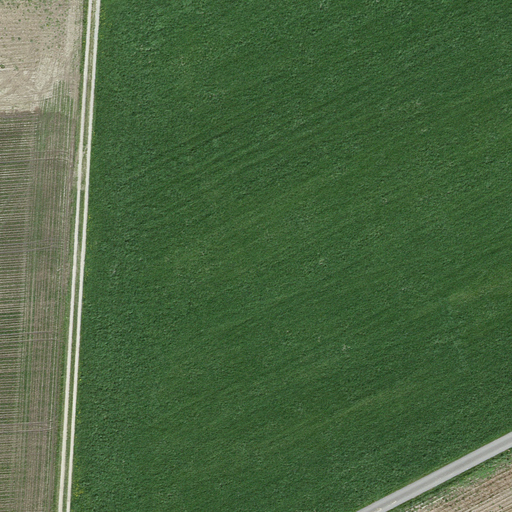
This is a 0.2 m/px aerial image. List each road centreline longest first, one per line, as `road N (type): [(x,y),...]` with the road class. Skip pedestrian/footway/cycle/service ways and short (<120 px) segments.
road 1 (track): [(106,0),(65,511)]
road 2 (track): [(511,434),(359,511)]
